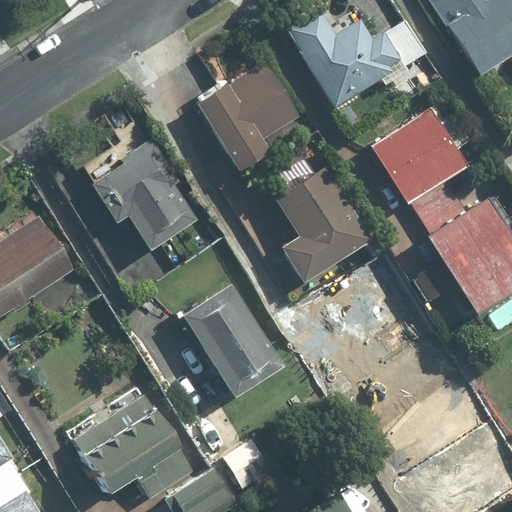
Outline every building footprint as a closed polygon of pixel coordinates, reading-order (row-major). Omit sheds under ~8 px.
[(511,0),(421,0),(465,69),(511,40),(511,0)] [(362,6),(298,39),(333,107),(433,55),(410,11),(374,30),(362,6)] [(268,47),(195,87),(238,164),(310,125),(268,47)] [(433,100),(368,136),(405,202),(470,166),(433,100)] [(148,140),(97,173),(150,255),(201,222),(148,140)] [(325,159),(256,202),(307,283),(376,240),(325,159)] [(455,187),(411,215),(475,315),(511,290),(511,213),(493,183),(464,201),(455,187)] [(53,210),(0,238),(0,313),(84,269),(53,210)] [(234,277),(183,309),(238,395),(289,362),(234,277)] [(397,284),(348,315),(455,480),(505,448),(397,284)] [(151,372),(65,432),(111,497),(143,475),(169,511),(234,511),(244,505),(151,372)] [(35,511),(0,446),(0,511),(35,511)] [(361,511),(344,483),(295,511),(361,511)]
